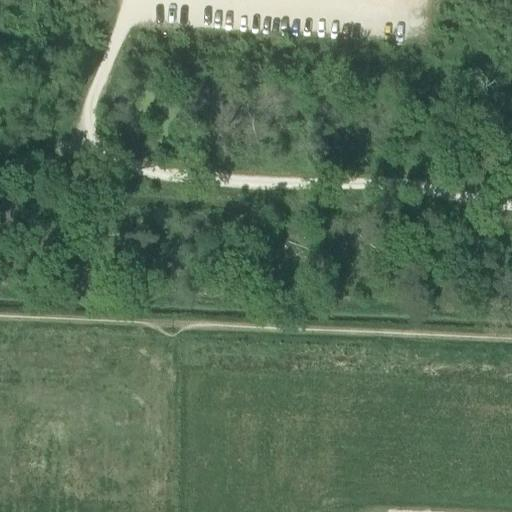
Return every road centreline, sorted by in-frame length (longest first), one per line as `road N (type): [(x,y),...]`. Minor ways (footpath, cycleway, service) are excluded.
road 1 (track): [(88,141),(119,163),(156,174),(256,185),(401,186),(511,207)]
road 2 (track): [(131,0),(89,103),(88,141)]
